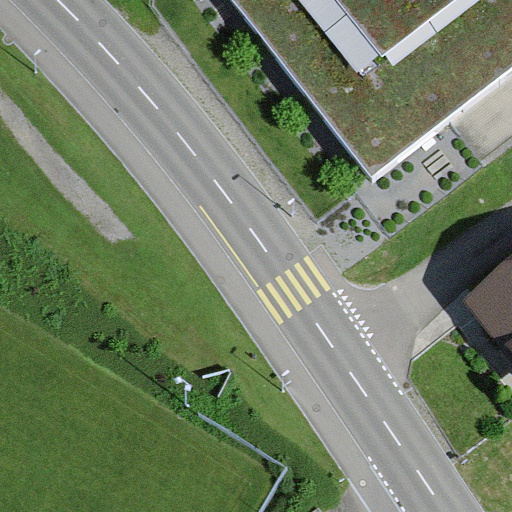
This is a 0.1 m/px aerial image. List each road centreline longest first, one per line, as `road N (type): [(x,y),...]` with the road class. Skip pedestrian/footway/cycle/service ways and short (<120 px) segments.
road 1 (secondary): [(57,0),(191,150),(341,359)]
road 2 (unclassified): [(511,227),(341,359)]
road 3 (secondary): [(341,359),(445,511)]
